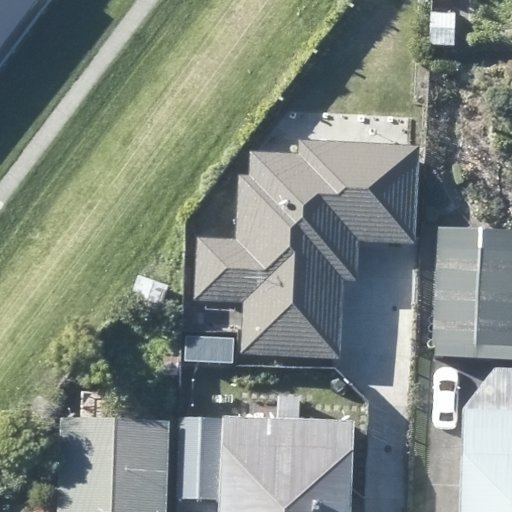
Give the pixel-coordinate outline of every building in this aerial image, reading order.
[(432,48),(456,48),(458,17),(433,17),(432,48)] [(406,248),(410,152),(293,147),(292,160),(246,158),(244,182),(232,182),(229,247),(191,244),(189,305),(238,307),(236,356),(332,361),(336,286),(348,286),(349,244),(406,248)] [(511,236),(430,234),(425,363),(511,365),(511,236)] [(511,511),(511,419),(463,418),(461,511),(511,511)] [(301,427),(279,427),(224,424),(221,511),(350,511),(354,429),(301,427)] [(168,511),(171,429),(63,427),(63,434),(53,434),(52,467),(60,467),(59,511),(168,511)]
